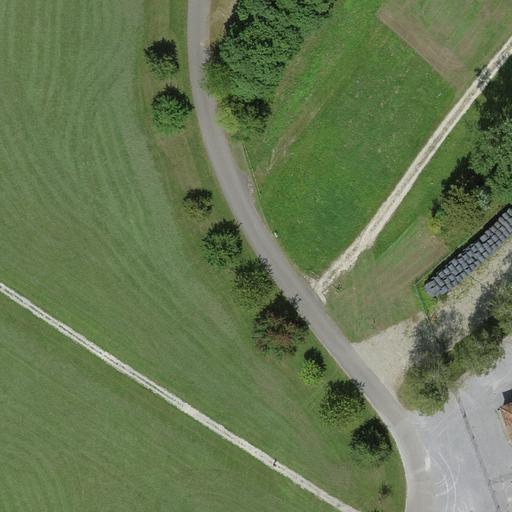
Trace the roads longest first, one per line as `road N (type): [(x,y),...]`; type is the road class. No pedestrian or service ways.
road 1 (unclassified): [(420,511),(416,461),(398,420),(305,304),(235,193),(205,95),(202,0)]
road 2 (track): [(0,286),(354,511)]
road 3 (track): [(305,304),(511,44)]
